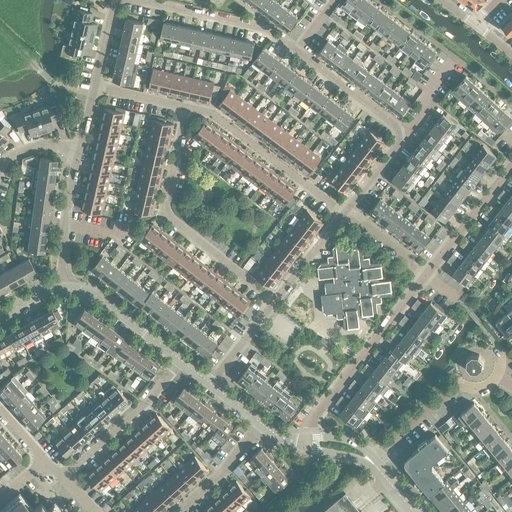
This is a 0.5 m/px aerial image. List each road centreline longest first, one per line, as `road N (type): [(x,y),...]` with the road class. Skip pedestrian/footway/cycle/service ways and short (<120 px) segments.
road 1 (residential): [(396,133),(260,28),(147,0)]
road 2 (residential): [(275,301),(165,214),(186,107)]
road 3 (residential): [(307,444),(309,421),(426,274)]
road 4 (residential): [(343,212),(212,114),(186,107)]
road 5 (residential): [(60,478),(145,402),(177,357)]
road 6 (residential): [(370,461),(462,386),(480,391),(499,374)]
road 7 (residential): [(64,289),(63,233),(80,149)]
road 8 (residential): [(426,274),(511,165)]
road 9 (residential): [(177,357),(108,303),(64,289)]
